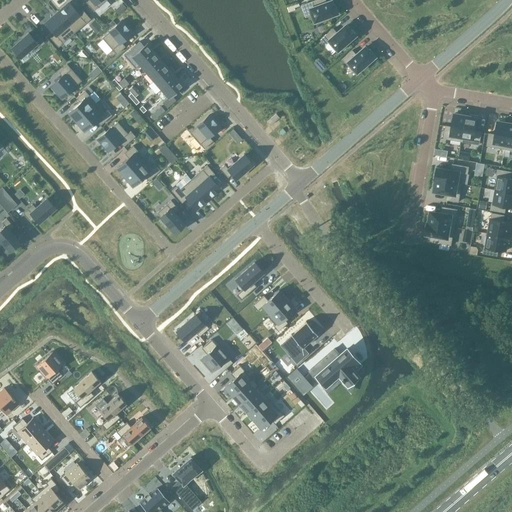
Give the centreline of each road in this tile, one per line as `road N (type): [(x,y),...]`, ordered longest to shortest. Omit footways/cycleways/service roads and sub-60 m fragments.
road 1 (residential): [(0,53),(172,250),(279,160)]
road 2 (residential): [(279,160),(140,0)]
road 3 (residential): [(140,323),(66,249),(49,250),(0,291)]
road 4 (residential): [(300,183),(418,80)]
road 5 (residential): [(140,323),(254,223)]
road 6 (residential): [(436,91),(411,238)]
road 7 (residential): [(316,418),(262,461),(211,408)]
road 8 (residential): [(254,223),(343,325)]
road 9 (residential): [(117,489),(211,408)]
road 10 (residential): [(117,489),(37,396)]
road 11 (residential): [(418,80),(508,0)]
